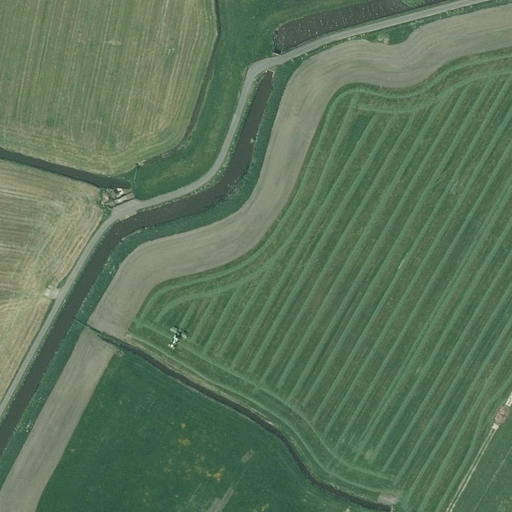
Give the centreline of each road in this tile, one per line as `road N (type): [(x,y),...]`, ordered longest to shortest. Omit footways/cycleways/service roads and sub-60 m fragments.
road 1 (unclassified): [(0,411),(103,226),(207,177),(258,69),(332,37),(478,0)]
road 2 (track): [(511,394),(447,511)]
